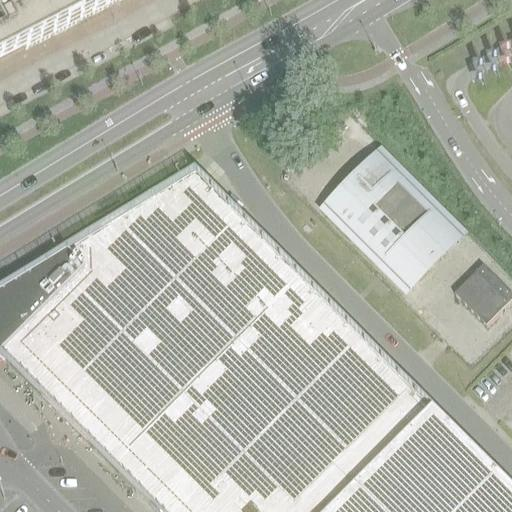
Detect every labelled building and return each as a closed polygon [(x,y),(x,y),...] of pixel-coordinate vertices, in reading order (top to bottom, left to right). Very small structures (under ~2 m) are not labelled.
[(123,0),(40,0),(0,21),(0,60),(23,49),(24,52),(123,0)] [(455,243),(378,166),(333,212),(410,288),(455,243)] [(68,257),(84,273),(0,357),(0,360),(123,483),(311,294),(196,179),(68,257)] [(0,298),(0,357),(84,273),(68,257),(0,298)] [(486,332),(511,306),(511,301),(484,273),(455,302),(486,332)] [(123,483),(152,511),(340,511),(435,418),(311,294),(123,483)] [(511,511),(511,495),(435,418),(340,511),(511,511)]
